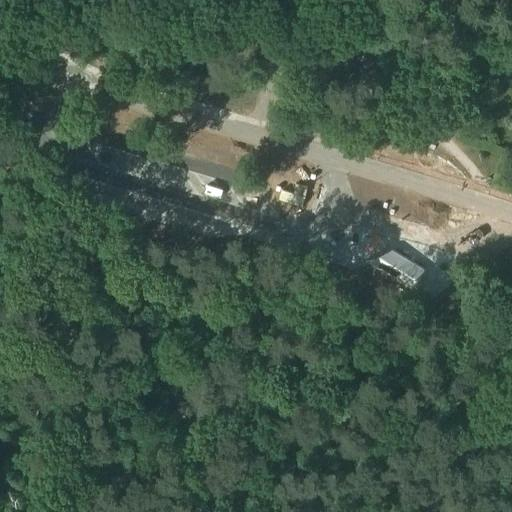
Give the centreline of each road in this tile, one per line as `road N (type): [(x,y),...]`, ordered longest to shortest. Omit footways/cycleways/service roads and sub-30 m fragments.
road 1 (unclassified): [(511,210),(0,63)]
road 2 (track): [(217,511),(71,167),(0,86)]
